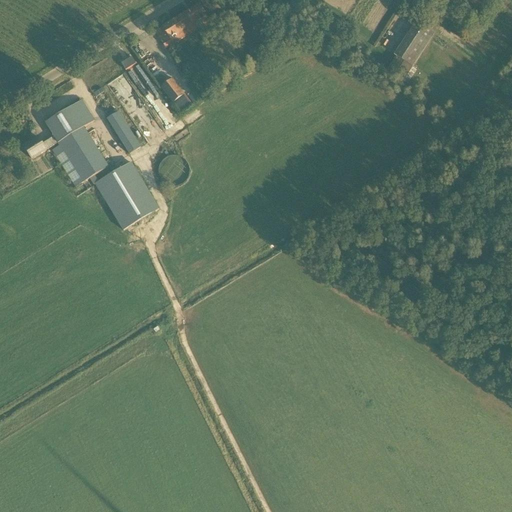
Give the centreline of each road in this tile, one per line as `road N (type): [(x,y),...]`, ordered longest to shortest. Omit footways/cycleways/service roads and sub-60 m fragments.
road 1 (track): [(140,157),(162,200),(150,246),(184,340),(266,511)]
road 2 (unclassified): [(0,108),(175,0)]
